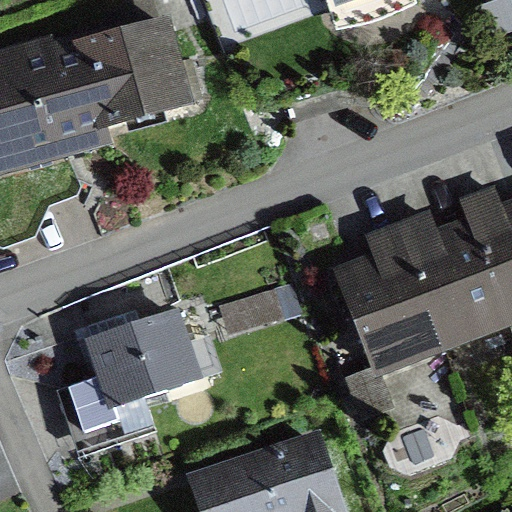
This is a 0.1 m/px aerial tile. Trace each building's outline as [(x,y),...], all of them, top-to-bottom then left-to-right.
[(329,0),(334,13),(374,0),(402,0),(403,0),(329,0)] [(169,20),(73,46),(98,139),(108,136),(194,113),(192,105),(204,102),(192,59),(181,62),(169,20)] [(0,50),(0,181),(112,151),(108,136),(98,139),(73,46),(70,32),(0,50)] [(511,201),(500,206),(494,190),(460,203),(466,219),(451,225),(435,231),(429,213),(364,237),(371,255),(359,260),(331,270),(369,372),(345,381),(361,425),(396,412),(384,381),(511,334),(511,201)] [(303,316),(292,283),(218,307),(229,340),(303,316)] [(169,314),(82,341),(108,419),(194,392),(169,314)] [(333,511),(313,449),(185,491),(191,511),(333,511)]
